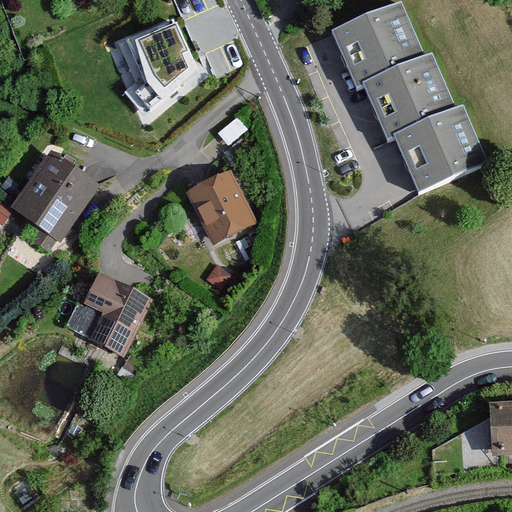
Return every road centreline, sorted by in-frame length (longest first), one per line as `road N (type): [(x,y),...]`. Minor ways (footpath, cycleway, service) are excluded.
road 1 (secondary): [(240,0),(295,121),(312,241),(305,273),(270,339),(152,450),(135,487),(137,511)]
road 2 (secondary): [(511,366),(446,388),(251,511)]
